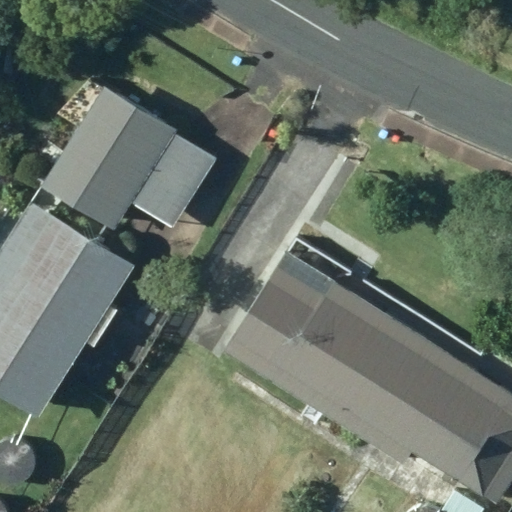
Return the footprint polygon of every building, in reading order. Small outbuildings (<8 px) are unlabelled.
[(108,88),(47,187),(118,230),(134,204),(175,228),(219,157),(108,88)] [(97,349),(121,312),(113,305),(135,269),(33,206),(0,258),(0,392),(43,419),(89,345),(97,349)] [(229,352),(407,467),(417,451),(500,505),(511,485),(511,390),(339,281),(338,284),(293,255),(229,352)] [(264,455),(218,433),(201,470),(247,492),(264,455)] [(456,511),(437,499),(415,485),(397,511),(456,511)]
